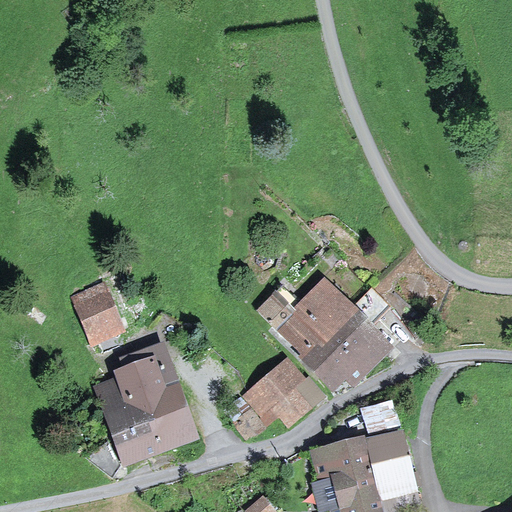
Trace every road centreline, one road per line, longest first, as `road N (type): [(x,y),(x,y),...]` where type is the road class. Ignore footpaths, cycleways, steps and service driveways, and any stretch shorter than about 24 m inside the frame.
road 1 (residential): [(13,511),(301,431),(386,374),(426,358),(511,356)]
road 2 (residential): [(511,284),(487,283),(450,266),(406,219),(350,97),(324,0)]
